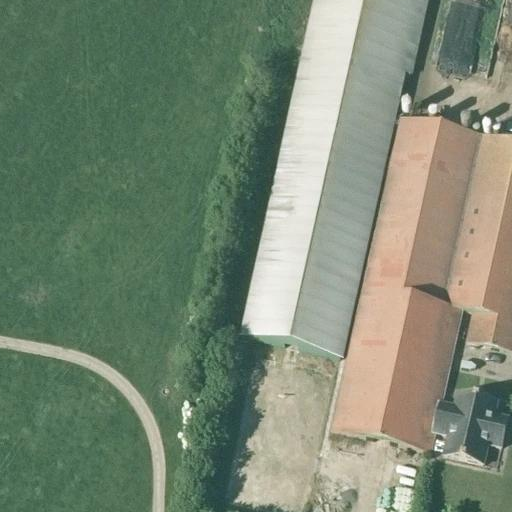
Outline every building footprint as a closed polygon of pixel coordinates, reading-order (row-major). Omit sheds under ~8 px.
[(317,0),(243,342),(338,363),(401,78),(412,80),(430,0),(317,0)] [(468,50),(478,0),(446,0),(437,44),(468,50)] [(508,80),(511,62),(511,26),(494,22),(481,74),(508,80)] [(465,347),(511,356),(511,147),(400,123),(331,435),(430,457),(434,437),(447,440),(443,460),(483,468),(487,449),(500,452),(507,422),(494,419),(496,406),(456,397),(454,410),(441,407),(461,315),(472,317),(465,347)] [(387,497),(411,501),(413,491),(388,487),(387,497)]
